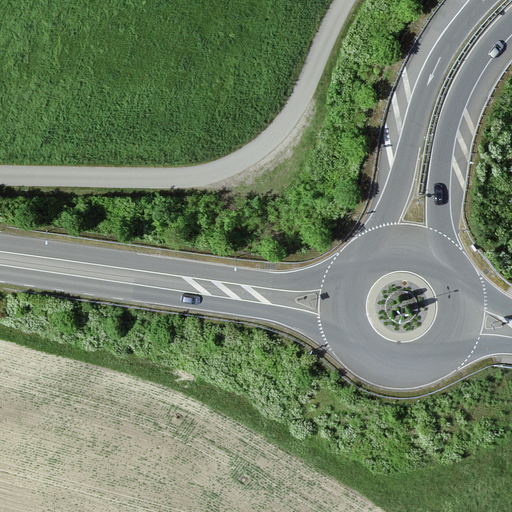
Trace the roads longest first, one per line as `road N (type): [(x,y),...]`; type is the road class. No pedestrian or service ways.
road 1 (motorway): [(484,0),(429,81),(400,183),(366,258)]
road 2 (motorway): [(443,264),(439,191),(451,113),(474,64),(511,20)]
road 3 (secondary): [(0,258),(222,289)]
road 4 (secondary): [(222,289),(356,348)]
road 5 (secondary): [(352,272),(222,289)]
